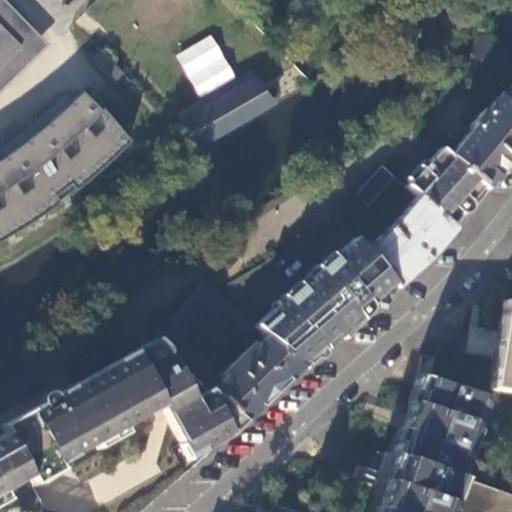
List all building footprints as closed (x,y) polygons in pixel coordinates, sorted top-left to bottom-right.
[(0,243),(39,219),(67,199),(129,143),(84,107),(75,116),(66,108),(12,154),(0,162),(0,79),(37,45),(0,7),(0,243)] [(455,62),(494,99),(496,101),(511,82),(511,23),(500,14),(468,53),(465,51),(455,62)] [(175,55),(199,98),(236,77),(211,34),(175,55)] [(252,80),(170,126),(190,149),(276,106),(252,80)] [(511,82),(496,101),(511,108),(511,82)] [(485,192),(511,159),(511,108),(496,101),(494,99),(482,115),(479,113),(468,127),(471,129),(448,159),(481,188),(485,192)] [(481,188),(448,159),(437,150),(431,156),(404,188),(415,198),(447,227),(476,195),(481,188)] [(366,207),(393,178),(382,166),(355,197),(366,207)] [(428,261),(453,232),(447,227),(415,198),(393,224),(363,252),(392,288),(395,291),(417,272),(428,261)] [(392,288),(363,252),(353,239),(348,243),(317,271),(283,302),(254,328),(265,338),(299,369),(302,372),(327,349),(367,315),(367,311),(366,308),(365,303),(370,299),(376,302),(388,292),(392,288)] [(511,271),(509,271),(508,278),(506,290),(504,302),(500,330),(477,326),(480,305),(473,304),(465,355),(437,350),(436,359),(423,356),(417,377),(435,380),(435,382),(492,390),(511,392),(511,271)] [(250,324),(217,294),(205,283),(152,342),(154,343),(163,352),(197,381),(210,368),(182,343),(182,338),(204,314),(207,314),(237,339),(250,324)] [(244,422),(299,369),(265,338),(252,351),(248,348),(219,376),(223,380),(210,392),(244,422)] [(0,491),(43,469),(157,407),(178,445),(185,442),(192,455),(215,444),(226,438),(244,422),(210,392),(208,391),(190,401),(161,353),(163,352),(154,343),(11,423),(0,429),(0,491)] [(488,402),(417,377),(390,455),(384,454),(363,511),(450,511),(462,480),(488,402)] [(511,511),(511,497),(462,480),(450,511),(511,511)]
